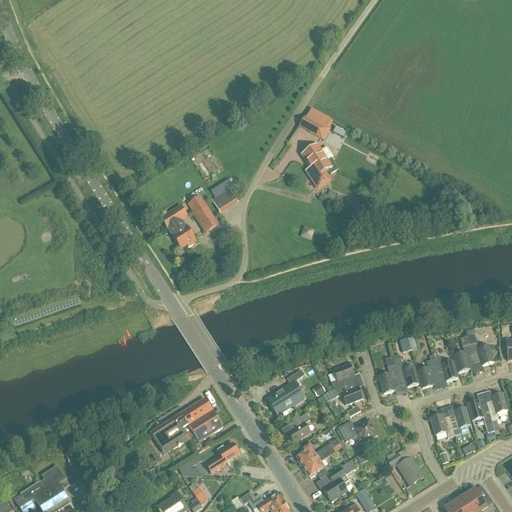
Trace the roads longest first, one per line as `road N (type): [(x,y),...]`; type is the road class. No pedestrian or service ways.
road 1 (unclassified): [(170,302),(236,281),(246,260),(241,222),(250,189),(375,0)]
road 2 (secondary): [(170,302),(18,61),(0,19)]
road 3 (track): [(215,371),(380,323),(511,299)]
road 4 (secondary): [(304,511),(170,302)]
